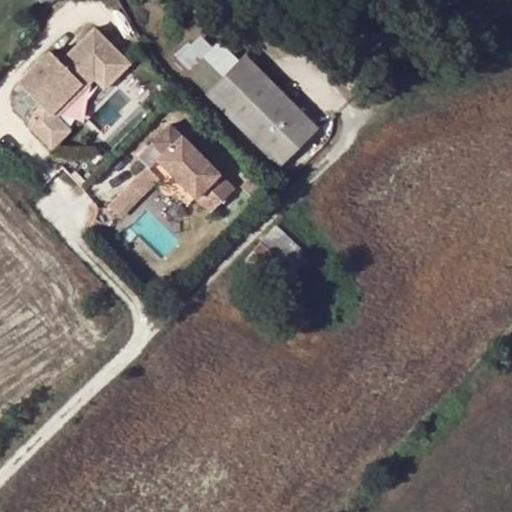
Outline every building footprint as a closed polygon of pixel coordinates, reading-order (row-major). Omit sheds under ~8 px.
[(390,45),(352,21),(335,46),(350,56),(353,51),(383,68),(393,57),(386,52),(390,45)] [(96,63),(113,80),(131,61),(97,28),(63,60),(53,49),(21,79),(39,98),(48,107),(96,63)] [(173,61),(207,94),(240,60),(218,40),(213,46),(200,34),(173,61)] [(278,165),(315,128),(243,57),(240,60),(207,94),(278,165)] [(113,80),(96,63),(48,107),(54,115),(92,77),(105,89),(113,80)] [(78,120),(103,91),(91,81),(66,110),(78,120)] [(66,126),(54,115),(48,107),(39,98),(28,107),(28,121),(49,143),(66,126)] [(234,188),(170,123),(151,141),(151,142),(152,144),(162,154),(157,158),(157,160),(157,161),(210,212),(234,188)] [(119,217),(143,194),(130,182),(106,206),(119,217)] [(299,274),(291,267),(304,253),(274,226),(261,240),(245,258),(279,289),(281,290),(284,290),(287,290),(290,289),(292,287),(299,274)] [(319,266),(304,253),(291,267),(299,274),(302,279),(319,266)]
